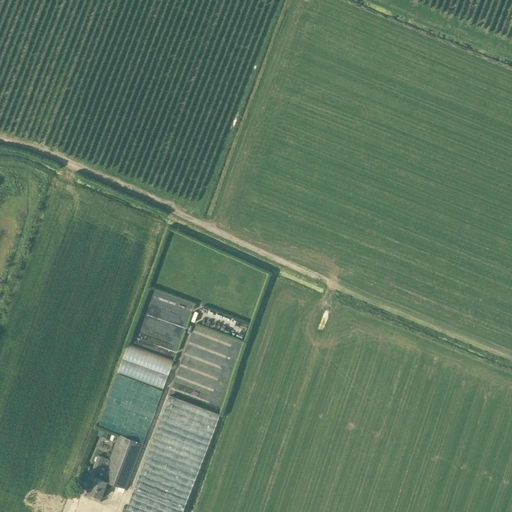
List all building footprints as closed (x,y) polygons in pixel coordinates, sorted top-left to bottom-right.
[(166,332),(180,337),(193,302),(163,292),(161,297),(158,296),(156,302),(164,305),(160,319),(169,322),(166,332)] [(222,399),(241,339),(195,325),(188,347),(197,350),(195,358),(204,361),(201,372),(209,374),(205,387),(213,390),(211,394),(218,396),(218,398),(222,399)] [(123,343),(98,424),(145,439),(160,388),(162,388),(171,358),(123,343)] [(170,396),(124,511),(182,511),(220,415),(170,396)] [(143,443),(119,434),(109,459),(98,455),(88,482),(90,483),(87,492),(101,497),(107,483),(126,489),(143,443)]
